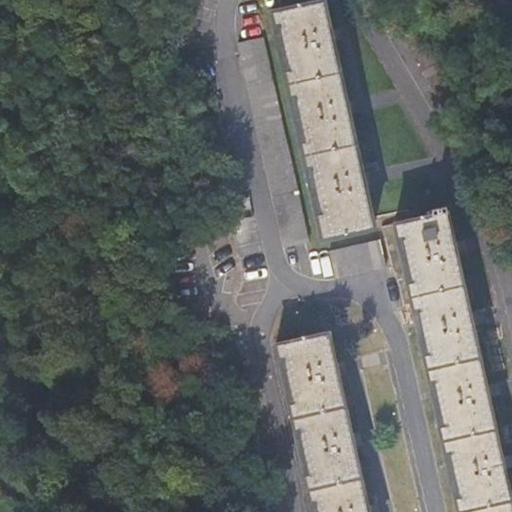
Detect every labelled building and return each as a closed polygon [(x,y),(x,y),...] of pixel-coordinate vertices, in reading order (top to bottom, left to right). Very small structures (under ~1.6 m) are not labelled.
[(322,0),(320,0),(270,10),(320,239),(374,226),(322,0)] [(469,103),(424,23),(401,36),(446,115),(469,103)] [(308,243),(263,37),(238,43),(284,248),(308,243)] [(432,206),(433,214),(394,223),(408,294),(457,511),(511,511),(494,429),(444,205),(432,206)] [(381,240),(329,251),(335,277),(386,266),(381,240)] [(327,331),(275,342),(312,511),(367,511),(356,464),(327,331)]
